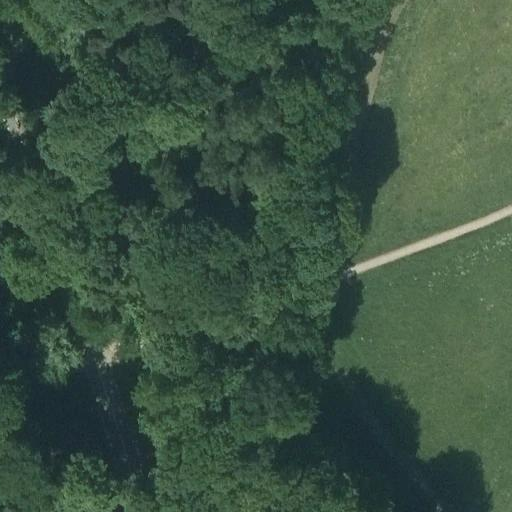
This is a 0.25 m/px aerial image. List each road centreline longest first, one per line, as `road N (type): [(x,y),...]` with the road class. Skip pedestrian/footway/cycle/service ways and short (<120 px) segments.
road 1 (secondary): [(140,511),(98,365),(0,110)]
road 2 (track): [(283,291),(317,46)]
road 3 (track): [(511,210),(283,291)]
road 4 (track): [(283,291),(196,315),(98,365)]
